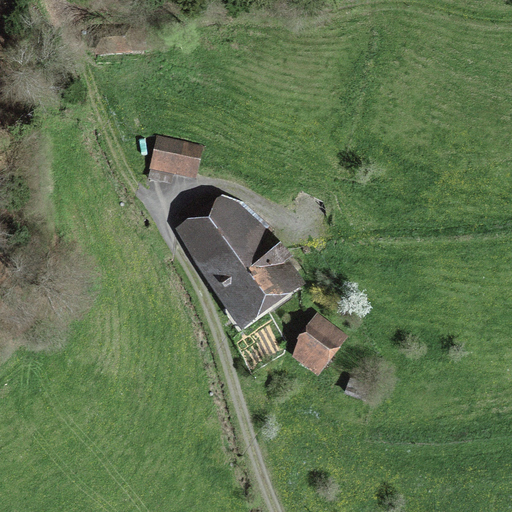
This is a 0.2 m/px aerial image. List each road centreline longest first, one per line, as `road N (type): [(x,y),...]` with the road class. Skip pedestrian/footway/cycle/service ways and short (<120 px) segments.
road 1 (track): [(78,0),(290,9),(357,0)]
road 2 (track): [(158,212),(102,123),(63,15),(75,0)]
road 3 (track): [(282,219),(240,193),(205,191),(158,212)]
